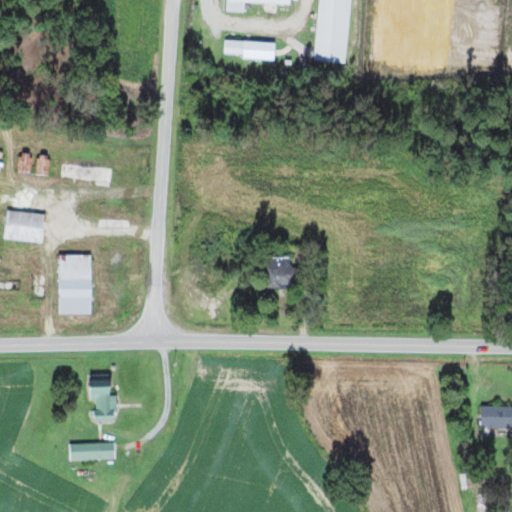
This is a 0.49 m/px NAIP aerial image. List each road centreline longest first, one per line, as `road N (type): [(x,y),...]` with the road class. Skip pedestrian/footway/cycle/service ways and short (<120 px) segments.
road 1 (tertiary): [(0,344),(511,346)]
road 2 (residential): [(152,340),(171,0)]
